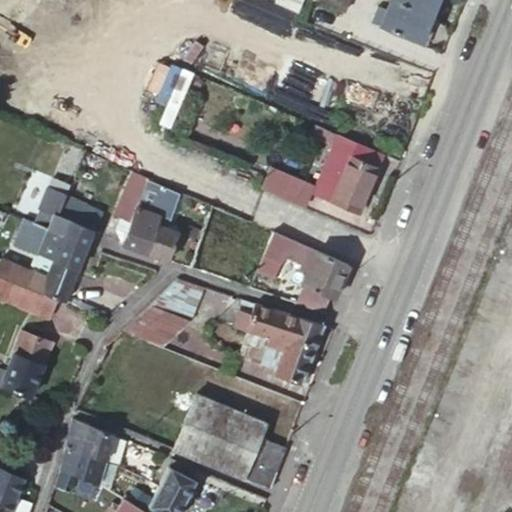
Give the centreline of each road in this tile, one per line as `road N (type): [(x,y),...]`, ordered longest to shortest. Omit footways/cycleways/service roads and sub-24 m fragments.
road 1 (residential): [(67,411),(114,322),(173,267),(381,337)]
road 2 (secondary): [(511,0),(381,337)]
road 3 (unclassified): [(67,411),(303,511)]
road 4 (secondary): [(381,337),(309,511)]
